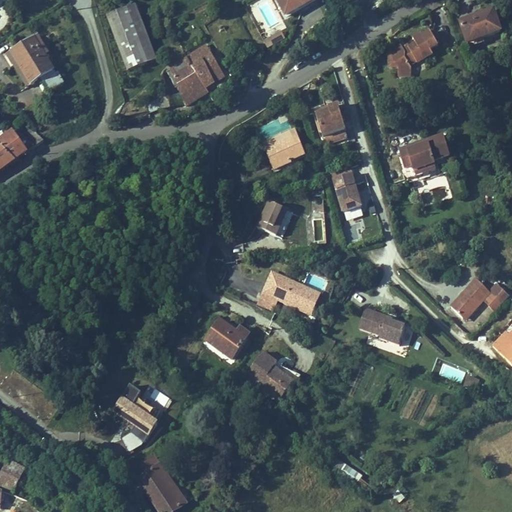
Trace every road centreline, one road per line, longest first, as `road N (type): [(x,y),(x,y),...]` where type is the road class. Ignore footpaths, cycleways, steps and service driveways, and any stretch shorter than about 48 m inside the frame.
road 1 (residential): [(268,325),(207,287),(209,127)]
road 2 (residential): [(337,54),(389,240),(384,263)]
road 3 (residential): [(131,511),(0,396)]
road 4 (residential): [(209,127),(337,54)]
road 5 (residential): [(84,0),(108,92),(90,140)]
